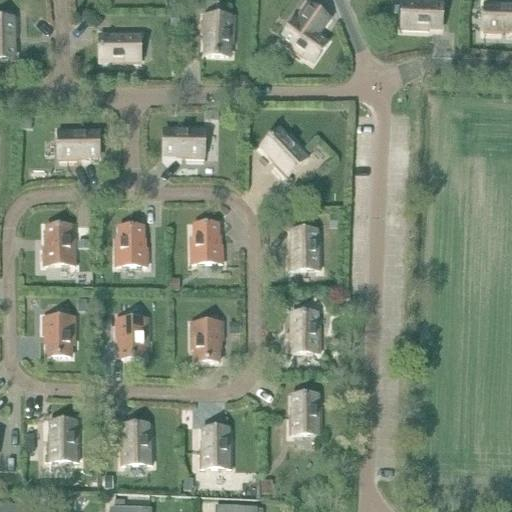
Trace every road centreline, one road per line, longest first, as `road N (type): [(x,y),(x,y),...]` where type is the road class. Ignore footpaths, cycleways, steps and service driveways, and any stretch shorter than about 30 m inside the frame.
road 1 (residential): [(130,196),(209,195),(228,200),(251,225),(253,367),(245,384),(204,398),(21,383),(10,368),(8,229),(26,202),(44,197)]
road 2 (residential): [(128,97),(371,90)]
road 3 (residential): [(371,90),(446,69),(511,72)]
